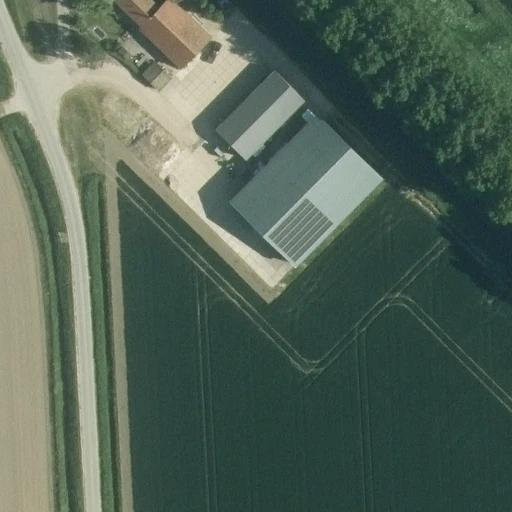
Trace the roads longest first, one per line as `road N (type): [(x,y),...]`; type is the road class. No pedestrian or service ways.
road 1 (unclassified): [(92,511),(77,238),(60,170),(0,20)]
road 2 (tertiary): [(511,159),(352,0)]
